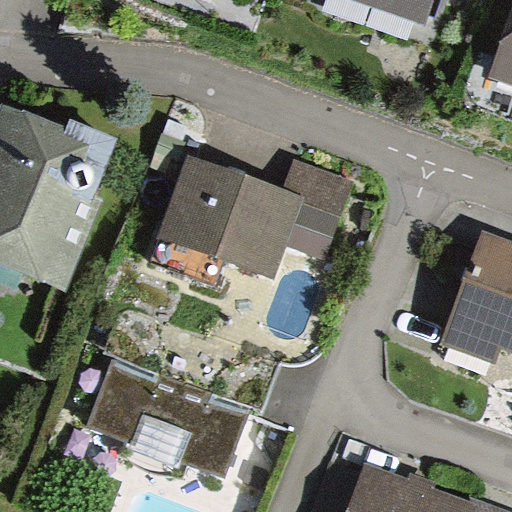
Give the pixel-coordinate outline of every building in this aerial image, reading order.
[(363,0),(424,21),(430,0),(363,0)] [(463,103),(511,119),(511,23),(496,70),(477,63),(463,103)] [(0,252),(45,271),(95,148),(0,109),(0,252)] [(219,256),(258,270),(275,225),(320,241),(340,187),(277,164),(269,184),(183,152),(142,263),(208,288),(219,256)] [(511,351),(511,242),(481,231),(439,344),(495,365),(501,348),(511,351)] [(242,420),(110,371),(83,443),(215,491),(242,420)] [(511,511),(511,507),(470,491),(466,501),(367,461),(358,483),(334,473),(318,511),(511,511)]
